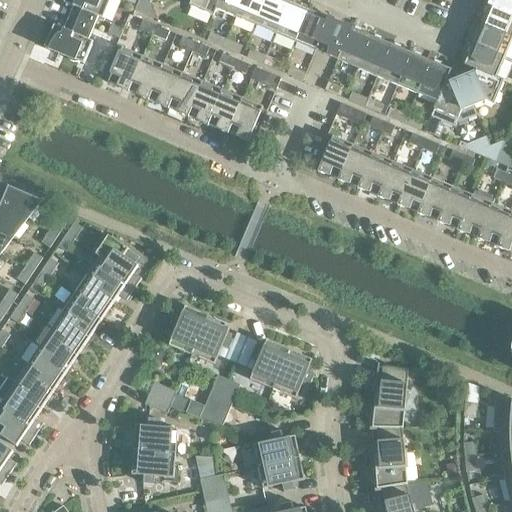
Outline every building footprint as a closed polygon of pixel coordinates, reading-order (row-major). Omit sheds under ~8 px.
[(69,18),(94,28),(98,17),(103,19),(110,0),(64,0),(64,2),(73,6),(69,18)] [(151,4),(149,0),(139,0),(135,10),(151,4)] [(191,0),(189,6),(214,16),(217,9),(216,9),(219,0),(191,0)] [(219,0),(216,9),(217,9),(236,18),(243,0),(219,0)] [(256,26),(266,0),(243,0),(236,18),(256,26)] [(276,34),(289,2),(284,0),(266,0),(256,26),(276,34)] [(511,13),(511,0),(491,0),(490,4),(511,13)] [(289,2),(276,34),(296,43),(309,10),(289,2)] [(157,19),(151,4),(135,10),(157,19)] [(511,37),(511,13),(490,4),(481,24),(511,37)] [(316,51),(330,19),(309,10),(296,43),(316,51)] [(94,28),(69,18),(64,30),(54,26),(45,48),(84,64),(93,42),(89,40),(94,28)] [(316,51),(337,60),(338,60),(351,28),(330,19),(316,51)] [(152,35),(156,26),(143,20),(139,29),(152,35)] [(473,44),(505,58),(511,42),(511,37),(481,24),(473,44)] [(156,26),(152,35),(166,41),(170,31),(156,26)] [(358,69),(371,36),(351,28),(338,60),(358,69)] [(223,47),(227,40),(211,33),(208,41),(223,47)] [(378,77),(391,45),(371,36),(358,69),(378,77)] [(192,52),(196,43),(183,37),(179,46),(192,52)] [(227,40),(223,47),(239,54),(242,46),(227,40)] [(196,43),(192,52),(206,57),(210,48),(196,43)] [(505,58),(473,44),(464,65),(476,70),(476,69),(497,78),(497,77),(505,58)] [(398,85),(411,53),(391,45),(378,77),(398,85)] [(129,91),(143,57),(123,48),(108,83),(129,91)] [(263,64),(266,56),(251,50),(248,58),(263,64)] [(417,94),(431,61),(411,53),(398,85),(417,94)] [(232,68),(236,59),(223,54),(219,63),(232,68)] [(266,56),(263,64),(275,69),(279,61),(266,56)] [(143,57),(129,91),(149,100),(163,65),(143,57)] [(236,59),(232,68),(246,74),(249,65),(236,59)] [(431,61),(417,94),(437,102),(446,81),(447,81),(452,70),(431,61)] [(163,65),(149,100),(169,108),(183,74),(163,65)] [(303,81),(306,73),(291,67),(288,75),(303,81)] [(251,79),(276,90),(281,78),(256,68),(251,79)] [(476,69),(476,70),(474,74),(462,78),(473,106),(485,101),(494,105),(504,80),(497,77),(497,78),(476,69)] [(183,74),(169,108),(188,116),(203,82),(183,74)] [(437,102),(434,109),(431,116),(455,126),(458,119),(464,122),(465,120),(477,115),(473,106),(462,78),(451,83),(447,81),(446,81),(437,102)] [(203,82),(188,116),(208,125),(223,91),(203,82)] [(325,90),(340,96),(343,89),(328,82),(325,90)] [(228,133),(243,99),(223,91),(208,125),(228,133)] [(365,107),(368,99),(353,93),(349,100),(365,107)] [(243,99),(228,133),(249,142),(263,108),(243,99)] [(368,99),(365,107),(380,113),(383,105),(368,99)] [(367,114),(341,104),(336,115),(362,126),(367,114)] [(405,124),(408,116),(393,109),(389,117),(405,124)] [(408,116),(405,124),(420,130),(423,122),(408,116)] [(383,132),(387,123),(373,117),(369,126),(383,132)] [(391,136),(395,126),(387,123),(383,132),(391,136)] [(422,149),(426,139),(413,134),(409,143),(422,149)] [(339,180),(353,146),(333,137),(318,171),(339,180)] [(459,146),(474,153),(496,162),(490,146),(487,137),(467,145),(461,142),(459,146)] [(426,139),(422,149),(436,154),(440,145),(426,139)] [(505,140),(490,146),(496,162),(505,140)] [(511,143),(505,140),(496,162),(511,155),(511,143)] [(353,146),(339,180),(359,188),(373,154),(353,146)] [(462,165),(466,156),(453,150),(449,160),(462,165)] [(373,154),(359,188),(379,197),(393,162),(373,154)] [(511,155),(496,162),(511,168),(511,155)] [(471,169),(475,160),(466,156),(462,165),(471,169)] [(393,162),(379,197),(399,205),(413,171),(393,162)] [(497,169),(493,178),(502,182),(506,173),(497,169)] [(413,171),(399,205),(419,213),(433,179),(413,171)] [(511,175),(506,173),(502,182),(511,186),(511,175)] [(439,222),(453,187),(433,179),(419,213),(439,222)] [(0,208),(27,221),(41,202),(4,187),(0,192),(0,208)] [(453,187),(439,222),(458,230),(473,196),(453,187)] [(475,191),(473,196),(458,230),(478,238),(493,204),(495,199),(492,198),(493,196),(479,190),(478,192),(475,191)] [(511,212),(493,204),(478,238),(498,247),(511,214),(511,212)] [(0,232),(13,238),(27,221),(0,208),(0,232)] [(511,214),(498,247),(511,252),(511,214)] [(50,230),(59,234),(68,222),(59,217),(50,230)] [(83,228),(75,222),(66,235),(75,240),(83,228)] [(59,234),(50,230),(42,243),(50,248),(59,234)] [(0,255),(13,238),(0,232),(0,255)] [(75,240),(66,235),(58,247),(67,252),(75,240)] [(123,257),(128,249),(108,236),(95,255),(99,257),(100,257),(115,268),(110,275),(134,291),(142,279),(134,274),(138,267),(123,257)] [(35,253),(25,267),(35,271),(43,259),(35,253)] [(98,293),(114,303),(119,295),(127,300),(134,291),(110,275),(115,268),(100,257),(99,257),(87,275),(103,285),(98,293)] [(50,258),(42,270),(51,276),(59,264),(50,258)] [(25,267),(17,279),(25,285),(35,271),(25,267)] [(51,276),(42,270),(34,282),(43,288),(51,276)] [(86,311),(102,321),(114,303),(98,293),(103,285),(87,275),(75,293),(91,303),(86,311)] [(10,290),(1,304),(10,307),(18,295),(10,290)] [(74,328),(90,339),(102,321),(86,311),(91,303),(75,293),(63,311),(79,321),(74,328)] [(26,294),(18,306),(27,312),(35,300),(26,294)] [(1,304),(0,304),(0,320),(1,321),(10,307),(1,304)] [(18,324),(27,312),(18,306),(10,318),(18,324)] [(192,356),(208,316),(185,307),(181,318),(173,315),(169,325),(177,328),(169,346),(192,356)] [(79,321),(63,311),(51,328),(67,339),(62,346),(78,357),(90,339),(74,328),(79,321)] [(208,316),(192,356),(215,365),(222,347),(229,350),(234,341),(226,338),(231,326),(208,316)] [(67,339),(51,328),(39,346),(55,357),(50,364),(66,375),(78,357),(62,346),(67,339)] [(2,330),(0,333),(0,346),(2,348),(11,336),(2,330)] [(273,390),(289,351),(267,341),(262,352),(255,349),(251,359),(258,362),(250,380),(273,390)] [(39,346),(27,364),(43,375),(38,382),(53,393),(66,375),(50,364),(55,357),(39,346)] [(289,351),(273,390),(296,399),(303,382),(311,385),(315,375),(308,372),(312,360),(289,351)] [(27,364),(15,382),(31,393),(26,400),(41,411),(53,393),(38,382),(43,375),(27,364)] [(374,406),(366,405),(365,407),(365,409),(366,414),(367,418),(369,421),(372,424),(372,428),(404,428),(407,395),(408,384),(407,384),(408,372),(378,366),(374,406)] [(209,397),(220,402),(229,380),(218,376),(209,397)] [(36,418),(41,411),(26,400),(31,393),(15,382),(9,377),(0,390),(0,398),(3,400),(19,411),(14,418),(37,434),(44,424),(36,418)] [(229,380),(220,402),(231,407),(240,385),(229,380)] [(150,394),(172,403),(177,392),(154,382),(150,394)] [(172,403),(150,394),(145,405),(167,414),(172,403)] [(501,430),(511,429),(511,400),(499,395),(496,408),(495,428),(495,431),(501,431),(501,430)] [(220,402),(209,397),(204,408),(227,417),(231,407),(220,402)] [(29,445),(37,434),(14,418),(19,411),(3,400),(0,404),(0,435),(17,447),(22,440),(29,445)] [(465,402),(464,417),(475,418),(477,404),(465,402)] [(227,417),(204,408),(200,419),(222,429),(227,417)] [(176,454),(178,429),(159,428),(159,420),(149,419),(148,427),(136,426),(134,450),(176,454)] [(373,483),(376,486),(376,489),(408,484),(405,450),(404,440),(403,429),(404,429),(404,428),(372,428),(375,467),(366,468),(366,469),(367,472),(368,476),(370,480),(373,483)] [(503,454),(511,453),(511,429),(501,430),(501,431),(503,454)] [(259,467),(300,458),(295,436),(283,439),(282,431),(271,434),(273,441),(254,445),(259,467)] [(9,459),(14,452),(0,442),(0,469),(9,476),(17,464),(9,459)] [(465,458),(477,457),(475,443),(464,443),(465,458)] [(179,469),(175,469),(176,454),(134,450),(132,475),(144,476),(143,484),(154,485),(155,477),(165,478),(164,482),(178,483),(179,469)] [(511,453),(503,454),(506,478),(511,476),(511,453)] [(477,457),(465,458),(466,472),(478,471),(477,457)] [(300,458),(259,467),(263,489),(282,485),(284,493),(294,490),(293,483),(305,480),(300,458)] [(0,484),(2,486),(9,476),(0,469),(0,484)] [(203,492),(227,486),(224,475),(200,480),(203,492)] [(412,482),(415,506),(431,505),(428,480),(412,482)] [(414,511),(413,506),(410,496),(407,485),(408,485),(408,484),(376,489),(381,511),(414,511)] [(205,503),(229,498),(227,486),(203,492),(205,503)] [(475,511),(478,511),(487,509),(483,495),(472,499),(475,511)] [(207,511),(216,511),(231,509),(229,498),(205,503),(207,511)] [(283,511),(306,511),(306,508),(294,510),(292,503),(282,505),(283,511)]
